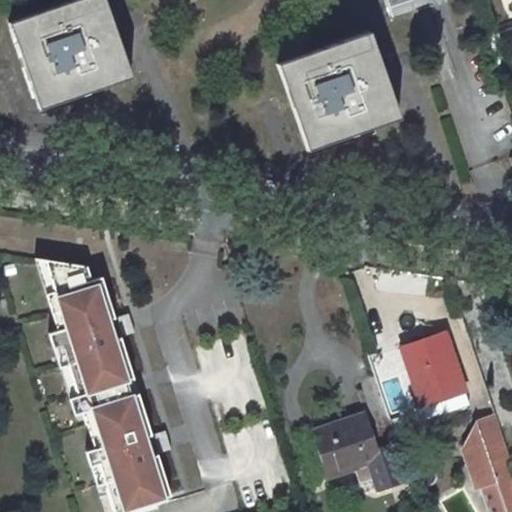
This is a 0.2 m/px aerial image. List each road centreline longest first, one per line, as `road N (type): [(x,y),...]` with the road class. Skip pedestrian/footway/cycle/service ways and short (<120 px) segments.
road 1 (tertiary): [(0,165),(511,245)]
road 2 (unknown): [(213,469),(165,331),(208,250),(204,197)]
road 3 (residential): [(430,0),(511,244)]
